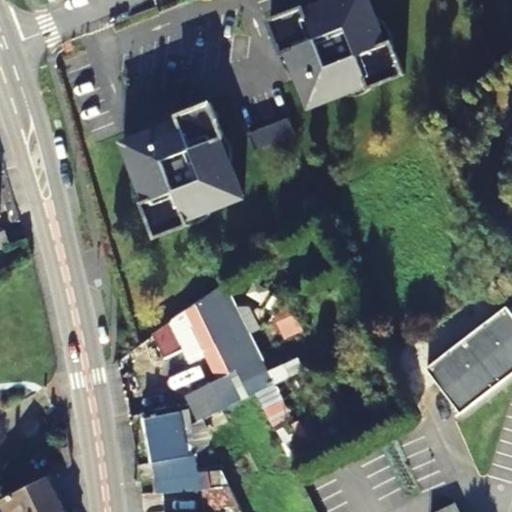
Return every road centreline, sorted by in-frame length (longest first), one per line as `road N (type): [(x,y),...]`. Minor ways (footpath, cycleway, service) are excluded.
road 1 (tertiary): [(0,56),(59,251),(107,511)]
road 2 (residential): [(0,50),(116,0)]
